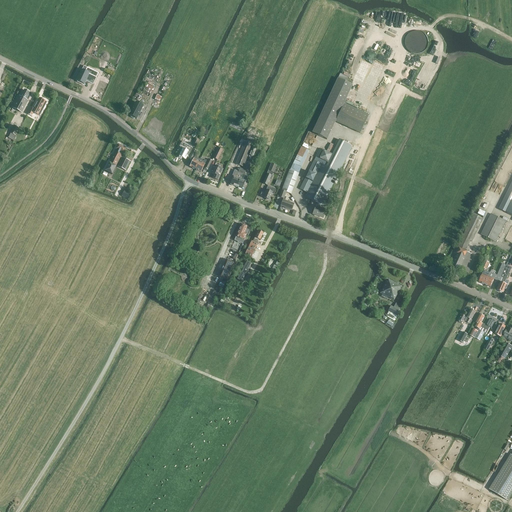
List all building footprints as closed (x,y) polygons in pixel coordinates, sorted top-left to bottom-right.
[(370,51),(357,81),(364,84),(380,49),(378,48),(375,53),(370,51)] [(386,71),(393,53),(385,50),(378,68),(386,71)] [(374,69),(369,79),(378,84),(384,74),(374,69)] [(91,85),(96,75),(91,72),(86,83),(91,85)] [(81,84),(85,76),(82,74),(82,75),(80,74),(76,81),(81,84)] [(369,115),(344,103),(352,85),(338,79),(313,133),(327,140),(336,122),(360,133),(369,115)] [(141,84),(133,101),(136,102),(138,103),(143,95),(139,104),(143,106),(144,107),(155,88),(147,84),(145,86),(141,84)] [(22,113),(32,94),(24,90),(21,97),(23,98),(22,99),(19,97),(13,108),(22,113)] [(151,106),(153,107),(156,109),(162,98),(157,95),(151,106)] [(34,112),(36,113),(40,116),(47,102),(39,99),(34,109),(31,108),(28,114),(32,116),(34,112)] [(129,115),(131,116),(131,118),(134,119),(135,119),(135,118),(137,119),(143,106),(139,104),(138,103),(136,102),(132,111),(129,115)] [(10,133),(11,133),(8,138),(14,141),(17,136),(16,135),(19,128),(14,125),(10,133)] [(247,135),(255,138),(258,130),(250,128),(247,135)] [(199,141),(195,139),(191,147),(195,149),(199,141)] [(322,206),(339,173),(352,146),(339,140),(326,167),(314,161),(300,189),(307,193),(305,197),(318,203),(316,206),(313,214),(323,218),(326,210),(320,208),(321,205),(322,206)] [(236,164),(244,167),(253,144),(245,141),(236,164)] [(126,171),(130,162),(121,157),(122,155),(126,148),(118,144),(115,151),(115,152),(109,163),(106,171),(112,174),(116,166),(126,171)] [(253,157),(258,145),(254,144),(249,156),(253,157)] [(185,159),(190,149),(187,148),(186,150),(183,149),(179,156),(185,159)] [(223,150),(219,148),(214,158),(218,160),(223,150)] [(190,167),(195,169),(196,170),(200,160),(197,158),(198,157),(195,156),(190,167)] [(208,169),(211,163),(212,161),(209,159),(208,161),(206,160),(204,160),(204,161),(200,160),(196,170),(201,172),(206,162),(207,163),(205,168),(208,169)] [(273,176),(272,176),(273,172),(274,173),(277,166),(272,163),(263,183),(267,185),(270,178),(272,179),(273,176)] [(218,180),(223,169),(221,168),(220,166),(218,166),(216,166),(214,165),(211,173),(214,175),(213,178),(218,180)] [(230,185),(236,187),(243,169),(240,168),(236,178),(234,177),(230,185)] [(245,181),(242,180),(246,170),(243,169),(236,187),(242,189),(245,181)] [(282,191),(286,192),(291,194),(299,174),(296,172),(290,170),(289,170),(282,191)] [(511,183),(500,207),(499,207),(495,216),(506,221),(505,223),(511,226),(511,183)] [(276,190),(268,187),(267,190),(266,190),(265,194),(262,193),(260,196),(264,197),(263,198),(269,200),(272,193),(274,194),(276,190)] [(125,191),(122,196),(128,200),(131,195),(125,191)] [(286,192),(282,191),(279,197),(284,199),(281,206),(288,208),(288,209),(291,210),(291,209),(292,210),(294,203),(285,200),(286,197),(285,197),(286,192)] [(456,253),(448,273),(457,277),(461,269),(465,270),(472,254),(466,251),(471,241),(472,241),(483,218),(474,214),(458,247),(460,248),(457,254),(456,253)] [(481,234),(496,242),(505,223),(506,221),(495,216),(491,214),(481,234)] [(251,229),(247,227),(248,226),(247,226),(247,225),(245,224),(244,224),(242,223),(234,240),(243,244),(247,235),(248,235),(251,229)] [(257,243),(259,240),(260,240),(263,233),(258,231),(254,241),(253,241),(252,241),(245,255),(252,257),(258,244),(257,243)] [(223,271),(220,276),(227,279),(234,264),(227,261),(225,266),(224,266),(222,270),(223,271)] [(246,261),(236,279),(242,283),(252,265),(246,261)] [(503,264),(500,269),(497,276),(501,278),(507,265),(503,264)] [(507,265),(501,278),(503,278),(497,290),(503,293),(507,285),(504,284),(506,280),(511,267),(507,265)] [(485,285),(488,277),(485,276),(487,273),(484,272),(479,282),(485,285)] [(494,280),(499,282),(501,278),(497,276),(490,273),(488,277),(485,285),(491,287),(494,280)] [(394,300),(401,287),(388,279),(380,293),(394,300)] [(399,311),(398,310),(400,307),(396,305),(395,308),(391,306),(388,311),(396,315),(399,311)] [(476,312),(471,309),(467,317),(462,314),(459,320),(460,320),(459,322),(462,324),(463,321),(465,322),(465,321),(470,324),(472,320),(476,312)] [(475,338),(479,330),(483,324),(482,323),(485,317),(480,314),(475,323),(477,323),(475,327),(477,327),(476,330),(473,328),(470,335),(475,338)] [(490,319),(488,318),(483,328),(488,331),(490,328),(491,328),(495,322),(490,319)] [(495,334),(500,337),(501,337),(504,333),(503,332),(506,327),(500,324),(497,331),(495,334)] [(511,340),(511,329),(509,328),(508,330),(507,330),(505,334),(503,337),(511,341),(511,340)] [(479,330),(475,338),(480,341),(485,333),(479,330)] [(463,343),(465,340),(467,342),(469,339),(466,337),(468,335),(463,332),(459,341),(463,343)] [(491,338),(484,349),(488,351),(494,340),(491,338)] [(511,350),(511,347),(511,345),(507,343),(500,356),(502,357),(506,359),(511,350)] [(505,368),(511,371),(511,367),(507,365),(509,363),(506,361),(503,366),(505,368)] [(511,455),(510,454),(489,489),(508,500),(511,494),(511,455)]
